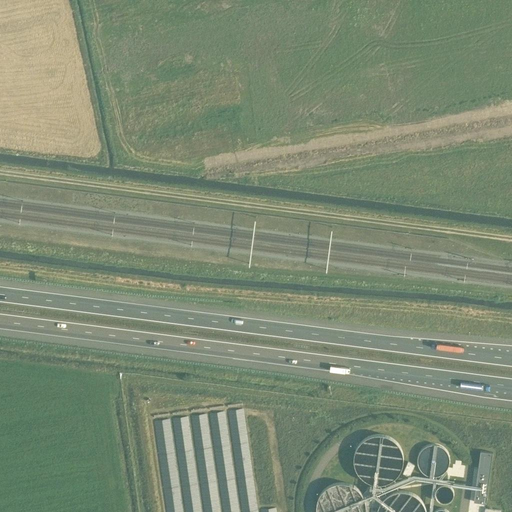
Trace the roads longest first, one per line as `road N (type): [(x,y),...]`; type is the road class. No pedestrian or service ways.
road 1 (track): [(0,172),(511,238)]
road 2 (motorway): [(511,359),(0,294)]
road 3 (motorway): [(0,322),(511,387)]
